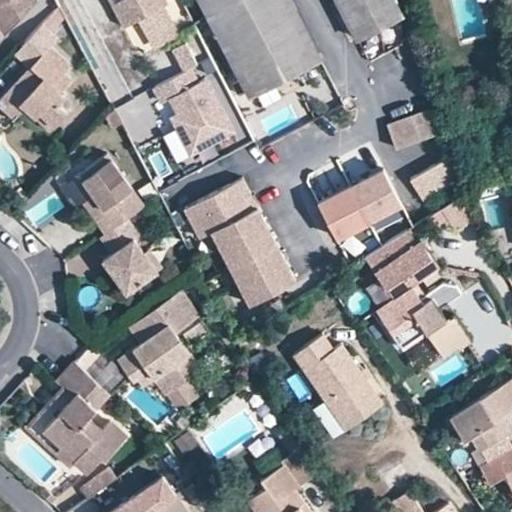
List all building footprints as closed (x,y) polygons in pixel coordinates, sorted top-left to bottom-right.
[(0,0),(0,24),(7,33),(37,0),(0,0)] [(165,0),(110,0),(123,23),(136,16),(163,2),(166,0),(165,0)] [(199,0),(207,15),(235,0),(199,0)] [(287,0),(235,0),(207,15),(247,91),(317,56),(287,0)] [(337,0),(355,35),(398,13),(391,0),(337,0)] [(180,34),(163,2),(136,16),(154,48),(180,34)] [(44,23),(17,53),(36,68),(29,74),(25,71),(10,88),(27,104),(53,126),(67,111),(59,103),(55,99),(61,92),(73,78),(65,69),(71,61),(51,43),(57,35),(44,23)] [(189,65),(154,82),(161,97),(170,92),(179,109),(172,112),(188,143),(211,131),(212,135),(230,126),(204,74),(196,78),(189,65)] [(29,74),(36,68),(30,66),(25,71),(29,74)] [(27,104),(10,88),(0,99),(0,101),(16,117),(27,104)] [(61,92),(55,99),(59,103),(65,96),(61,92)] [(449,127),(441,103),(391,121),(399,145),(449,127)] [(467,174),(458,150),(415,176),(429,198),(467,174)] [(161,152),(150,158),(160,176),(171,170),(161,152)] [(129,217),(142,207),(108,155),(76,178),(91,197),(103,214),(97,219),(107,233),(129,217)] [(387,165),(322,199),(340,234),(372,217),(372,216),(405,199),(387,165)] [(297,278),(243,175),(185,206),(201,235),(213,229),(251,302),(297,278)] [(463,191),(441,205),(448,215),(453,224),(473,211),(463,191)] [(85,203),(97,219),(103,214),(91,197),(85,203)] [(441,205),(426,215),(432,225),(448,215),(441,205)] [(107,233),(102,236),(116,254),(107,262),(130,291),(145,281),(160,270),(147,252),(138,239),(142,236),(129,217),(107,233)] [(407,227),(365,254),(390,295),(409,283),(438,263),(419,235),(415,237),(407,227)] [(152,249),(147,252),(160,270),(165,265),(152,249)] [(220,303),(204,275),(195,282),(209,308),(220,303)] [(374,306),(400,345),(425,329),(442,354),(471,335),(452,310),(444,315),(430,294),(420,299),(409,283),(390,295),(374,306)] [(185,289),(142,319),(157,340),(149,347),(145,342),(121,360),(135,381),(140,378),(145,385),(157,377),(169,393),(172,391),(188,379),(180,366),(184,362),(181,358),(192,351),(179,333),(203,315),(185,289)] [(345,425),(383,400),(343,339),(334,344),(324,329),(294,348),(327,398),(345,425)] [(419,374),(443,358),(429,338),(406,354),(419,374)] [(180,366),(188,379),(203,368),(192,351),(181,358),(184,362),(180,366)] [(65,373),(59,381),(68,388),(78,398),(49,429),(65,444),(80,459),(92,470),(105,456),(109,458),(131,434),(116,420),(107,429),(92,416),(114,392),(79,359),(65,373)] [(511,406),(511,374),(447,414),(461,436),(467,432),(476,446),(510,429),(500,413),(511,406)] [(172,391),(182,405),(198,393),(188,379),(172,391)] [(511,447),(511,446),(505,432),(476,446),(486,462),(511,447)] [(58,451),(74,464),(80,459),(65,444),(58,451)] [(283,461),(297,483),(319,467),(305,446),(283,461)] [(503,474),(511,491),(511,447),(486,462),(479,466),(488,482),(503,474)] [(308,511),(291,486),(297,483),(283,461),(260,478),(265,486),(247,499),(256,511),(308,511)] [(79,485),(87,497),(116,476),(108,464),(79,485)] [(147,511),(175,493),(173,490),(164,477),(162,473),(106,511),(147,511)] [(456,511),(448,500),(429,511),(424,511),(407,488),(390,499),(398,511),(456,511)] [(188,511),(175,493),(147,511),(188,511)]
